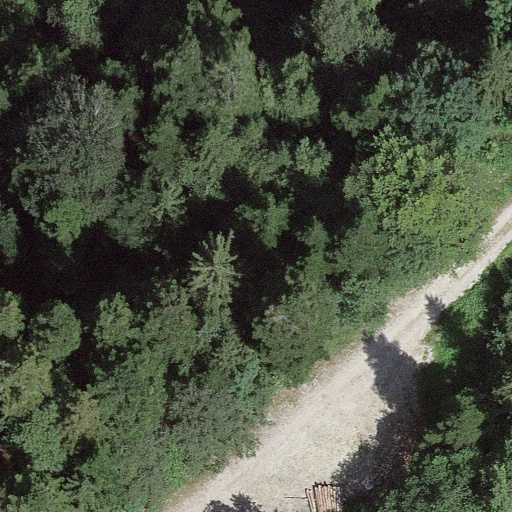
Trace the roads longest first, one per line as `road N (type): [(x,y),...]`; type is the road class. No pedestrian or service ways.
road 1 (track): [(0,320),(243,210),(408,165),(461,165),(511,184)]
road 2 (track): [(171,511),(511,210)]
